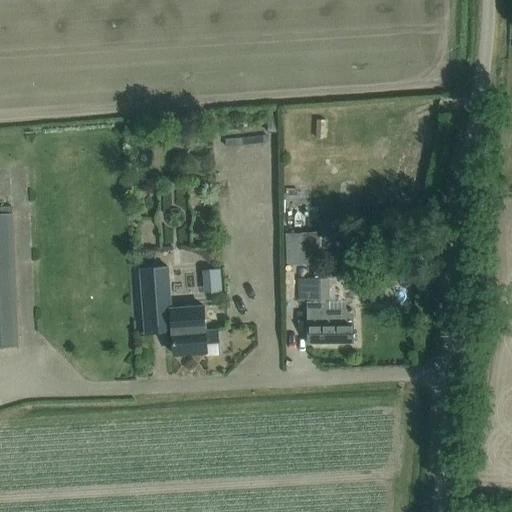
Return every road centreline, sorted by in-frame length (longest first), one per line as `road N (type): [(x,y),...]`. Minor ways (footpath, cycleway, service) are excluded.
road 1 (unclassified): [(451,372),(454,246),(489,0)]
road 2 (residential): [(134,388),(451,372)]
road 3 (unclassified): [(440,511),(451,372)]
